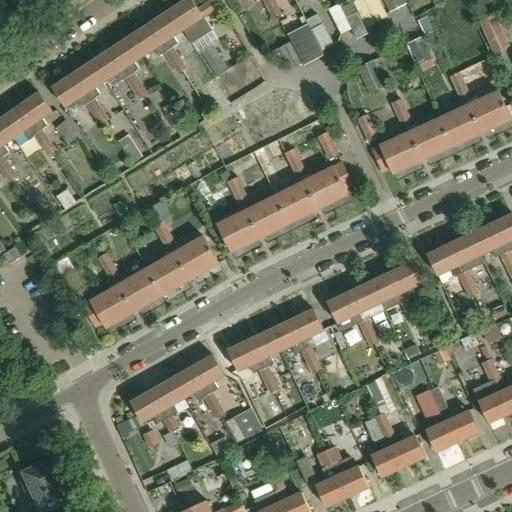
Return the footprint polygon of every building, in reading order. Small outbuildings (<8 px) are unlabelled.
[(192,0),(185,0),(171,10),(170,10),(184,30),(192,42),(212,29),(204,17),(215,10),(210,2),(198,10),(192,0)] [(357,0),(353,2),(359,13),(367,28),(388,17),(379,0),(365,0),(364,1),(363,0),(357,0)] [(408,5),(405,0),(384,0),(391,13),(408,5)] [(283,14),(277,3),(270,6),(276,17),(283,14)] [(366,28),(367,28),(359,13),(347,18),(341,4),(329,10),(342,35),(352,30),(357,41),(369,34),(366,28)] [(184,30),(170,10),(151,23),(169,50),(165,53),(171,63),(180,58),(173,47),(178,44),(174,37),(184,30)] [(307,21),(323,51),(334,45),(318,16),(307,21)] [(510,46),(496,16),(482,22),(496,52),(510,46)] [(169,50),(151,23),(131,36),(145,56),(154,50),(159,56),(165,53),(169,50)] [(324,56),(308,25),(289,35),(305,66),(324,56)] [(145,56),(131,36),(112,48),(130,76),(126,78),(133,89),(141,83),(134,73),(139,69),(135,62),(145,56)] [(433,59),(423,37),(411,42),(421,65),(433,59)] [(301,62),(289,42),(271,52),(276,61),(284,56),(291,68),(301,62)] [(267,81),(250,56),(230,69),(214,44),(200,54),(216,78),(232,104),(267,81)] [(130,76),(112,48),(92,61),(106,81),(115,75),(120,82),(126,78),(130,76)] [(186,68),(180,58),(171,63),(178,74),(186,68)] [(106,81),(92,61),(73,74),(91,101),(87,104),(94,114),(102,109),(95,98),(101,95),(96,88),(106,81)] [(387,87),(375,61),(359,69),(371,95),(387,87)] [(461,72),(452,76),(458,88),(466,84),(461,72)] [(91,101),(73,74),(53,87),(66,107),(77,101),(81,108),(87,104),(91,101)] [(148,94),(141,83),(133,89),(139,99),(148,94)] [(485,133),(471,104),(467,97),(472,95),(466,84),(458,88),(463,100),(456,103),(459,109),(442,117),(455,146),(485,133)] [(485,133),(511,120),(511,116),(500,91),(471,104),(485,133)] [(53,112),(39,92),(20,106),(38,132),(34,135),(41,145),(49,140),(42,130),(48,126),(43,119),(53,112)] [(393,105),(398,116),(408,111),(403,100),(393,105)] [(200,119),(195,110),(190,114),(184,105),(179,108),(191,125),(200,119)] [(38,132),(20,106),(1,119),(14,139),(24,132),(28,139),(34,135),(38,132)] [(109,119),(102,109),(94,114),(101,125),(109,119)] [(187,126),(176,109),(166,116),(177,133),(187,126)] [(413,122),(408,111),(398,116),(403,126),(413,122)] [(359,118),(365,130),(374,126),(368,114),(359,118)] [(455,146),(442,117),(413,131),(426,160),(455,146)] [(14,139),(1,119),(0,119),(0,167),(3,172),(11,166),(4,156),(10,152),(5,145),(14,139)] [(66,125),(57,132),(70,148),(79,140),(66,125)] [(177,133),(181,139),(192,133),(187,126),(177,133)] [(379,137),(374,126),(365,130),(370,141),(379,137)] [(396,173),(426,160),(413,131),(383,144),(388,156),(394,167),(396,173)] [(334,144),(329,132),(320,137),(326,148),(334,144)] [(159,155),(171,148),(162,133),(150,141),(159,155)] [(129,134),(118,141),(132,164),(143,156),(129,134)] [(56,150),(49,140),(41,145),(48,156),(56,150)] [(340,155),(334,144),(326,148),(331,159),(340,155)] [(388,156),(383,144),(373,149),(379,160),(388,156)] [(301,160),(295,149),(287,153),(292,165),(301,160)] [(394,167),(388,156),(379,160),(384,172),(394,167)] [(88,180),(103,168),(96,160),(81,172),(88,180)] [(307,172),(301,160),(292,165),(298,176),(307,172)] [(54,184),(69,176),(61,161),(46,169),(54,184)] [(349,173),(343,162),(335,166),(341,177),(349,173)] [(18,177),(11,166),(3,172),(10,182),(18,177)] [(350,195),(347,189),(341,177),(335,166),(306,181),(320,210),(350,195)] [(355,185),(349,173),(341,177),(347,189),(355,185)] [(228,184),(234,194),(244,189),(238,178),(228,184)] [(291,224),(320,210),(306,181),(277,195),(291,224)] [(250,199),(244,189),(234,194),(240,205),(250,199)] [(76,203),(67,191),(57,198),(66,210),(76,203)] [(291,224),(277,195),(248,209),(263,238),(291,224)] [(233,253),(263,238),(248,209),(219,224),(233,253)] [(131,217),(128,211),(120,216),(124,222),(131,217)] [(511,214),(493,224),(507,253),(502,255),(508,267),(511,264),(511,253),(511,251),(511,250),(511,214)] [(170,232),(163,221),(155,225),(161,236),(170,232)] [(507,253),(493,224),(472,234),(482,256),(493,251),(496,258),(502,255),(507,253)] [(176,243),(170,232),(161,236),(168,247),(176,243)] [(482,256),(472,234),(451,244),(461,266),(460,266),(464,274),(459,276),(464,287),(474,282),(469,271),(486,263),(482,256)] [(220,263),(204,235),(176,252),(175,252),(191,279),(220,263)] [(461,266),(451,244),(429,254),(439,276),(460,266),(461,266)] [(21,257),(15,248),(3,255),(9,264),(9,265),(21,258),(21,257)] [(191,279),(175,252),(147,268),(163,295),(191,279)] [(99,258),(105,269),(114,264),(107,253),(99,258)] [(414,288),(425,283),(414,261),(393,271),(407,301),(402,303),(408,314),(417,310),(411,299),(417,296),(414,288)] [(120,275),(114,264),(105,269),(111,279),(120,275)] [(163,295),(147,268),(120,284),(135,311),(163,295)] [(67,276),(73,287),(81,282),(75,271),(67,276)] [(407,301),(393,271),(372,281),(386,311),(402,303),(407,301)] [(386,311),(372,281),(351,291),(365,320),(360,323),(366,334),(375,330),(369,319),(386,311)] [(87,293),(81,282),(73,287),(79,298),(87,293)] [(480,294),(474,282),(464,287),(470,298),(480,294)] [(107,328),(135,311),(120,284),(91,300),(98,311),(104,322),(107,328)] [(365,320),(351,291),(329,302),(343,331),(360,323),(365,320)] [(98,311),(91,300),(83,305),(89,316),(98,311)] [(507,315),(503,306),(492,311),(496,320),(507,315)] [(293,319),(303,341),(325,331),(315,309),(293,319)] [(422,321),(417,310),(408,314),(413,325),(422,321)] [(104,322),(98,311),(89,316),(96,327),(104,322)] [(303,341),(293,319),(272,329),(282,351),(292,346),(296,355),(302,352),(307,349),(303,341)] [(271,356),(282,351),(272,329),(251,339),(265,369),(261,370),(267,382),(275,378),(270,366),(275,364),(271,356)] [(380,341),(375,330),(366,334),(371,345),(380,341)] [(489,339),(500,364),(511,359),(500,333),(489,339)] [(466,351),(479,345),(474,334),(461,341),(466,351)] [(265,369),(251,339),(219,354),(231,374),(241,380),(261,370),(265,369)] [(420,355),(416,346),(404,352),(409,360),(420,355)] [(312,347),(307,349),(302,352),(307,363),(317,358),(312,347)] [(449,353),(430,363),(435,373),(455,363),(449,353)] [(214,354),(193,366),(210,395),(206,397),(212,408),(220,403),(214,392),(220,389),(216,382),(226,375),(214,354)] [(322,369),(319,362),(317,358),(307,363),(312,373),(322,369)] [(492,359),(489,360),(482,364),(486,373),(496,368),(492,359)] [(210,395),(193,366),(173,378),(185,399),(195,393),(199,401),(206,397),(210,395)] [(511,413),(511,410),(500,384),(503,383),(496,368),(486,373),(490,382),(484,385),(476,389),(492,422),(511,413)] [(185,399),(173,378),(153,390),(169,418),(164,421),(170,432),(179,427),(173,416),(179,412),(174,405),(185,399)] [(281,389),(275,378),(267,382),(272,393),(281,389)] [(393,416),(410,408),(395,378),(379,386),(393,416)] [(511,386),(511,387),(508,380),(503,383),(500,384),(511,410),(511,386)] [(376,383),(367,387),(380,415),(385,413),(389,411),(376,383)] [(439,387),(435,389),(430,391),(436,403),(445,399),(439,387)] [(169,418),(153,390),(132,402),(144,423),(155,417),(159,424),(164,421),(169,418)] [(413,400),(417,411),(434,405),(430,394),(413,400)] [(257,401),(268,423),(283,416),(272,395),(257,401)] [(459,443),(446,413),(450,411),(445,399),(436,403),(441,415),(435,418),(438,425),(427,430),(437,452),(459,443)] [(226,414),(220,403),(212,408),(218,419),(226,414)] [(481,433),(471,411),(460,416),(456,408),(450,411),(446,413),(459,443),(481,433)] [(385,413),(380,415),(376,417),(381,428),(390,424),(385,413)] [(123,436),(144,427),(139,416),(118,426),(123,436)] [(376,417),(365,422),(374,442),(380,443),(386,440),(381,428),(376,417)] [(246,439),(236,418),(227,422),(237,443),(246,439)] [(383,477),(404,467),(391,438),(395,436),(390,424),(381,428),(386,440),(380,443),(384,450),(373,455),(383,477)] [(159,443),(154,431),(144,435),(149,447),(159,443)] [(426,457),(416,436),(405,441),(401,433),(395,436),(391,438),(404,467),(426,457)] [(337,447),(327,452),(334,466),(343,462),(337,447)] [(349,497),(339,475),(338,476),(334,466),(327,452),(317,456),(328,480),(318,485),(328,507),(349,497)] [(173,481),(193,472),(188,461),(168,471),(173,481)] [(58,511),(56,505),(63,502),(45,462),(21,473),(25,481),(21,483),(28,498),(32,497),(39,511),(37,511),(58,511)] [(371,487),(361,465),(339,475),(349,497),(371,487)] [(312,511),(304,492),(290,498),(279,473),(271,477),(277,490),(286,511),(312,511)] [(194,491),(190,480),(175,486),(180,497),(194,491)] [(286,511),(277,490),(256,500),(261,511),(286,511)] [(245,511),(241,501),(217,511),(213,511),(208,500),(182,511),(245,511)]
